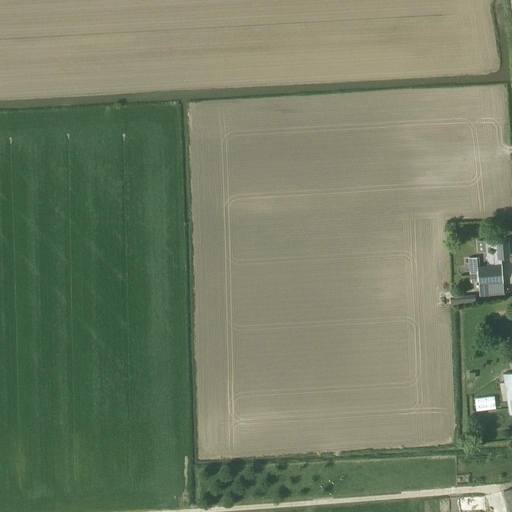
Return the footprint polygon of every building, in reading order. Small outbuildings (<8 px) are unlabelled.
[(335,43),(340,38),(333,30),(328,35),(335,43)] [(497,239),(486,240),(487,253),(488,260),(488,265),(502,264),(501,257),(509,256),(508,241),(498,242),(497,239)] [(477,257),(469,258),(471,283),(479,282),(480,295),(504,293),(503,282),(502,264),(488,265),(478,265),(477,257)] [(511,371),(503,373),(509,414),(511,413),(511,371)] [(495,397),(475,398),(475,409),(495,408),(495,397)] [(511,488),(503,491),(508,511),(509,511),(511,511),(511,488)]
